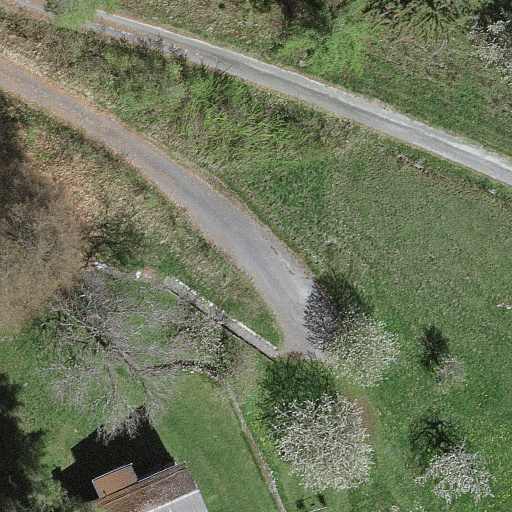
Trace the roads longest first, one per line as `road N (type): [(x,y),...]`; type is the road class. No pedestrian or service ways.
road 1 (unclassified): [(511,172),(54,0)]
road 2 (unclassified): [(0,70),(93,118),(216,213),(297,303),(318,356)]
